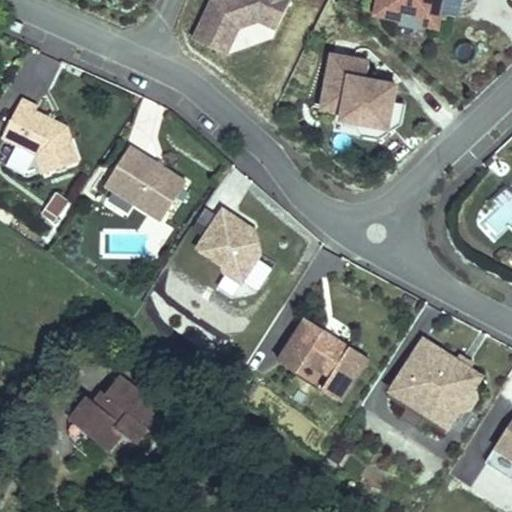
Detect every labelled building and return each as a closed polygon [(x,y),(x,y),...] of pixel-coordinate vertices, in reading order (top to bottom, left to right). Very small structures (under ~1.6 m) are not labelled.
[(289,10),(293,0),(218,0),(216,1),(198,41),(230,56),(242,29),(262,22),(280,31),(289,10)] [(441,28),(446,0),(380,0),(378,15),(403,20),(405,11),(419,14),(422,24),(441,28)] [(422,24),(419,14),(405,11),(403,20),(422,24)] [(385,129),(393,123),(396,103),(397,97),(388,95),(389,85),(369,82),(372,64),(335,58),(326,110),(346,114),(363,117),(367,125),(385,129)] [(399,87),(389,85),(388,95),(397,97),(399,87)] [(81,164),(69,129),(37,114),(40,109),(24,102),(5,140),(38,157),(45,176),(81,164)] [(383,141),(404,126),(408,105),(396,103),(393,123),(385,129),(367,125),(363,117),(346,114),(345,121),(365,138),(383,141)] [(189,184),(132,149),(108,187),(165,222),(189,184)] [(58,221),(70,200),(56,192),(44,213),(58,221)] [(263,255),(258,231),(251,233),(243,229),(246,224),(226,210),(218,223),(219,228),(214,236),(208,237),(201,249),(228,267),(229,274),(244,284),(263,255)] [(214,236),(219,228),(218,223),(208,237),(214,236)] [(258,231),(246,224),(243,229),(251,233),(258,231)] [(328,332),(310,321),(282,363),(301,375),(310,362),(335,378),(326,391),(344,402),(372,359),(354,348),(352,350),(327,334),(328,332)] [(486,370),(421,330),(384,386),(451,426),(463,406),(473,406),(480,396),(478,384),(486,370)] [(354,348),(328,332),(327,334),(352,350),(354,348)] [(186,413),(126,376),(109,404),(87,390),(69,419),(121,452),(133,434),(146,442),(156,426),(172,436),(186,413)] [(511,428),(499,449),(511,456),(511,428)] [(511,456),(499,449),(490,464),(511,477),(511,456)]
